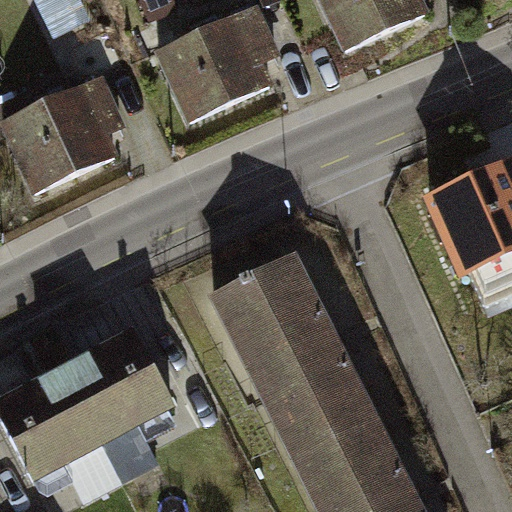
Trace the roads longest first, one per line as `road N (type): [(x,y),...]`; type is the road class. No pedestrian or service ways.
road 1 (residential): [(335,143),(499,511)]
road 2 (tertiary): [(335,143),(0,295)]
road 3 (tertiary): [(511,65),(335,143)]
